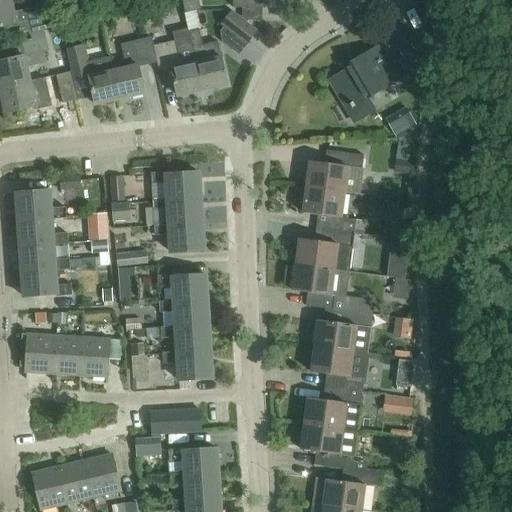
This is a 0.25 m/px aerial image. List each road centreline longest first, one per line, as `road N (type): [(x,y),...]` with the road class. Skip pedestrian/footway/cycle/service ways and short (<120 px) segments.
road 1 (residential): [(252,394),(244,130)]
road 2 (track): [(424,511),(424,252)]
road 3 (track): [(424,252),(440,0)]
road 4 (unclassified): [(0,392),(124,399),(252,394)]
road 5 (residential): [(0,153),(244,130)]
road 6 (residential): [(244,130),(289,49),(366,0)]
